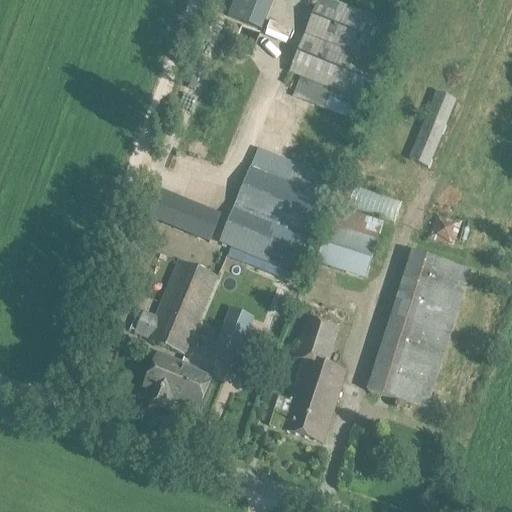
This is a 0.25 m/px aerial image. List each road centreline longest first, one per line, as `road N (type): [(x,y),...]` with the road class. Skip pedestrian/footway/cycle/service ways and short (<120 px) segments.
road 1 (unclassified): [(197,0),(49,404)]
road 2 (unclassified): [(338,511),(49,404)]
